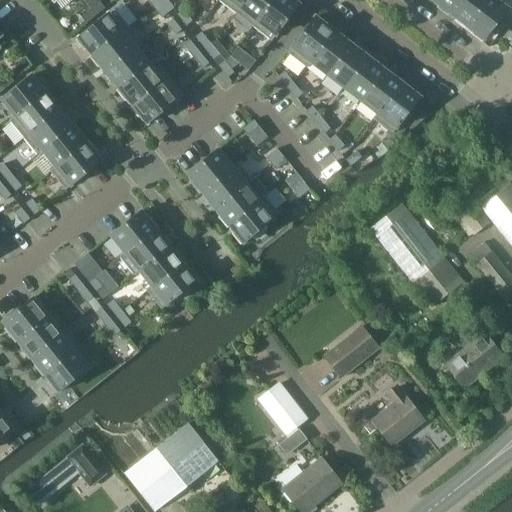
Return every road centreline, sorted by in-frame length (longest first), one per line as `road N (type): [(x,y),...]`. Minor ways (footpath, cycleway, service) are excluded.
road 1 (residential): [(154,163),(232,256),(213,272),(137,178)]
road 2 (residential): [(0,286),(137,178)]
road 3 (residential): [(137,178),(42,61),(60,46)]
road 4 (residential): [(348,0),(478,100)]
road 5 (residential): [(60,46),(154,163)]
road 6 (residential): [(0,344),(45,400),(24,414),(0,382)]
road 7 (residential): [(494,81),(386,0)]
